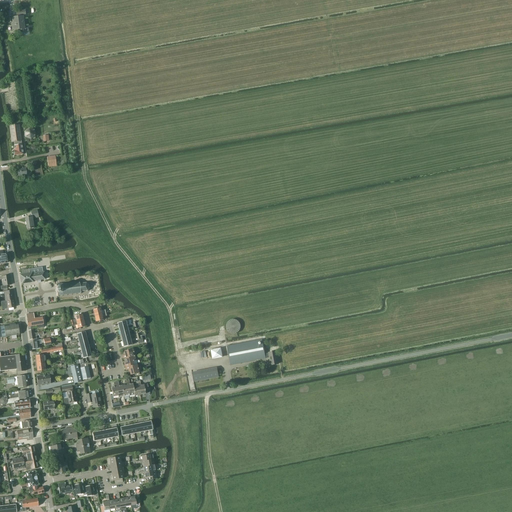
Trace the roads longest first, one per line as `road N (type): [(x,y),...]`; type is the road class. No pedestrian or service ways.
road 1 (unclassified): [(151,405),(511,335)]
road 2 (track): [(173,329),(168,308),(114,238),(84,178),(72,62)]
road 3 (residential): [(132,455),(137,484),(106,490),(103,472),(45,481)]
road 4 (tertiary): [(19,309),(0,183)]
road 5 (residential): [(91,328),(110,324),(121,369),(103,373),(110,413)]
